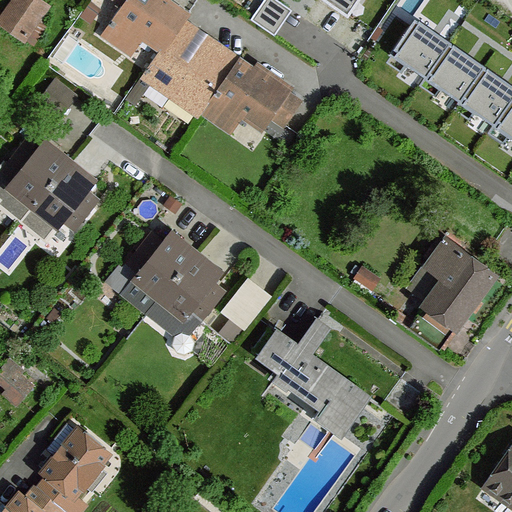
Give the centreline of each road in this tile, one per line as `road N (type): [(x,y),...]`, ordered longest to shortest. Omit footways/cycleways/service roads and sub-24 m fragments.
road 1 (unknown): [(190,0),(320,90),(352,86)]
road 2 (tertiary): [(393,511),(494,365)]
